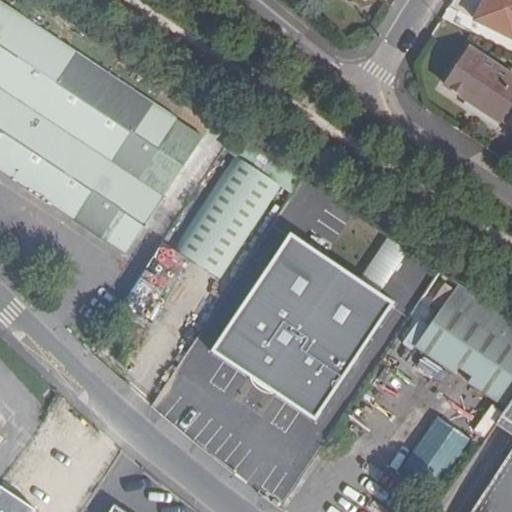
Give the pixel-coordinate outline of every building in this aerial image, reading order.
[(0,0),(0,173),(126,256),(213,122),(199,112),(190,126),(0,0)] [(511,0),(484,0),(475,18),(511,36),(511,0)] [(443,84),(501,122),(511,106),(511,67),(508,73),(469,47),(443,84)] [(302,176),(235,132),(224,149),(236,157),(282,186),(292,193),(302,176)] [(220,278),(282,186),(236,157),(175,248),(220,278)] [(293,233),(217,344),(256,371),(281,388),(318,413),(394,302),(293,233)] [(389,281),(407,248),(384,236),(366,269),(389,281)] [(168,246),(119,288),(140,312),(189,269),(168,246)] [(511,379),(511,338),(450,297),(416,346),(497,401),(511,379)] [(256,371),(217,344),(214,349),(253,375),(256,371)] [(386,382),(403,359),(393,351),(376,374),(386,382)] [(511,379),(497,401),(507,408),(511,401),(511,379)] [(318,413),(281,388),(278,392),(315,417),(318,413)] [(503,414),(511,420),(511,401),(507,408),(503,414)] [(402,464),(438,486),(469,436),(433,414),(402,464)] [(511,511),(511,449),(470,511),(511,511)]
